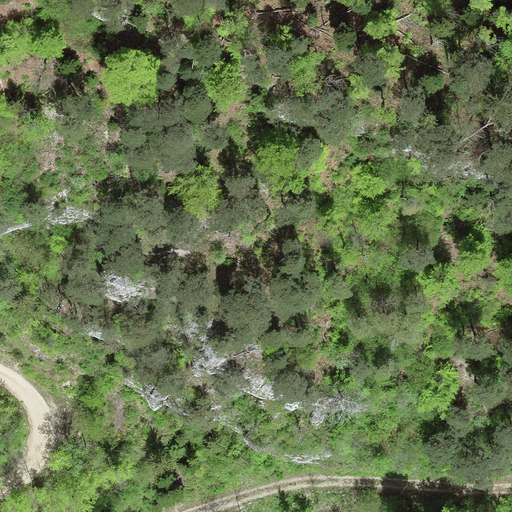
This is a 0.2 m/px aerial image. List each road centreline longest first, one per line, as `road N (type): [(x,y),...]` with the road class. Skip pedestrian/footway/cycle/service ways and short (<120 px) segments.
road 1 (track): [(173,511),(324,478),(511,486)]
road 2 (track): [(0,486),(32,459),(41,437),(40,413),(27,392),(0,371)]
